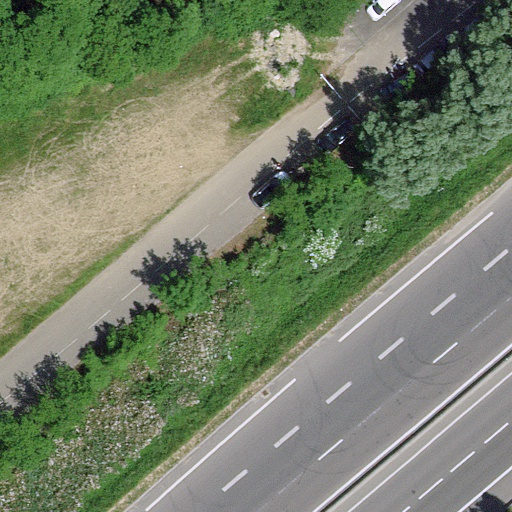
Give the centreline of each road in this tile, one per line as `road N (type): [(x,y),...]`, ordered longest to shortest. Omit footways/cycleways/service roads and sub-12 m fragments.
road 1 (unclassified): [(345,105),(0,403)]
road 2 (trunk): [(511,291),(249,511)]
road 3 (trunk): [(414,511),(511,428)]
